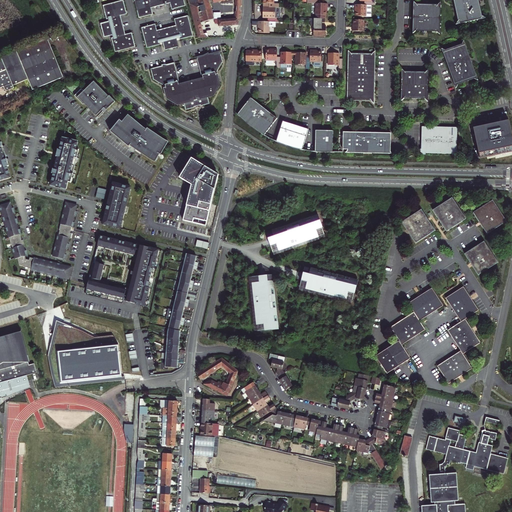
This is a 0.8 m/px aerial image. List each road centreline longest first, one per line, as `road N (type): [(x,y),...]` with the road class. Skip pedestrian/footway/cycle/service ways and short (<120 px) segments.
road 1 (secondary): [(511,172),(321,168),(229,145)]
road 2 (secondary): [(231,160),(308,178),(511,183)]
road 3 (secondary): [(53,0),(129,98),(231,160)]
road 4 (secondary): [(229,145),(142,97),(65,0)]
road 5 (residential): [(231,160),(191,352)]
road 6 (residential): [(191,352),(254,357),(287,399),(364,418)]
road 7 (residential): [(191,352),(183,511)]
road 8 (residential): [(341,0),(340,29),(331,40),(239,39)]
road 9 (residential): [(511,79),(432,110),(386,111)]
road 10 (residential): [(511,275),(484,399)]
road 11 (residential): [(0,191),(23,186),(93,204),(86,233)]
